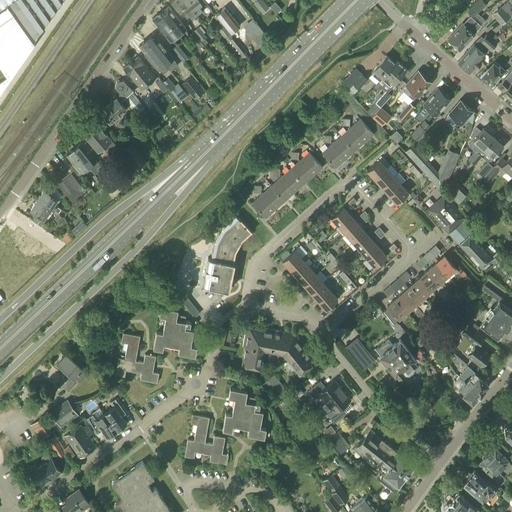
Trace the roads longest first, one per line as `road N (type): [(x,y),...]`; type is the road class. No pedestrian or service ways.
road 1 (primary): [(0,378),(147,236),(207,161)]
road 2 (residential): [(219,322),(201,370),(176,402),(14,511)]
road 3 (residential): [(410,254),(347,185),(252,261),(248,314)]
road 4 (unclassified): [(0,215),(148,0)]
road 5 (primary): [(187,160),(118,209),(0,318)]
road 6 (primary): [(207,161),(365,0)]
road 7 (primary): [(346,0),(187,160)]
road 8 (primary): [(159,198),(0,350)]
road 9 (unclassified): [(511,119),(380,3)]
road 10 (residential): [(439,462),(385,418),(318,338)]
road 11 (residential): [(318,338),(410,254)]
